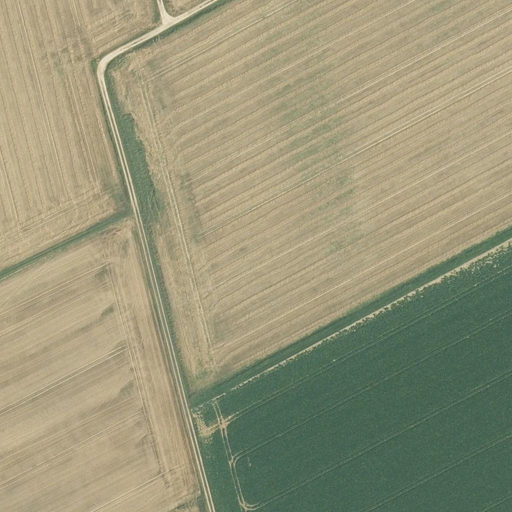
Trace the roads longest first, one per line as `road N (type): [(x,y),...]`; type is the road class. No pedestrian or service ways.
road 1 (track): [(212,511),(100,71),(103,61),(165,27)]
road 2 (track): [(185,407),(511,235)]
road 3 (track): [(0,277),(135,209)]
